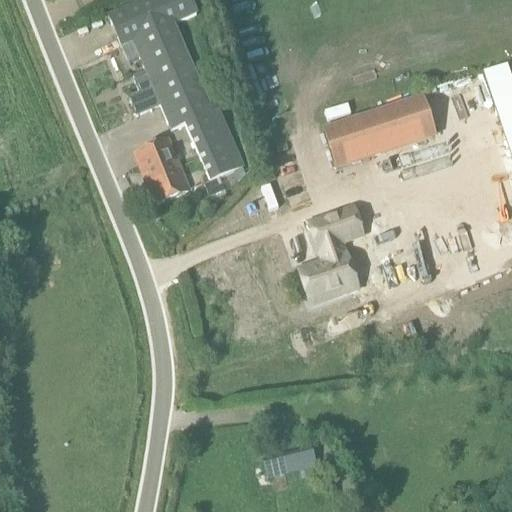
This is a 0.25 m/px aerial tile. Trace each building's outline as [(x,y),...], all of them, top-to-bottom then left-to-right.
[(189,143),(207,186),(244,170),(217,109),(212,111),(175,26),(198,16),(190,0),(145,0),(106,17),(120,50),(132,45),(146,77),(134,83),(138,94),(127,99),(136,118),(159,108),(177,148),(189,143)] [(422,101),(325,132),(337,169),(434,137),(422,101)] [(494,103),(443,117),(456,160),(506,145),(494,103)] [(137,165),(155,207),(189,193),(172,151),(137,165)] [(383,199),(410,189),(405,176),(379,185),(383,199)] [(322,263),(297,271),(310,308),(358,291),(342,244),(363,237),(353,209),(309,224),(322,263)] [(318,475),(312,448),(278,456),(284,478),(300,474),(302,480),(318,475)] [(284,478),(278,456),(261,460),(267,482),(284,478)]
